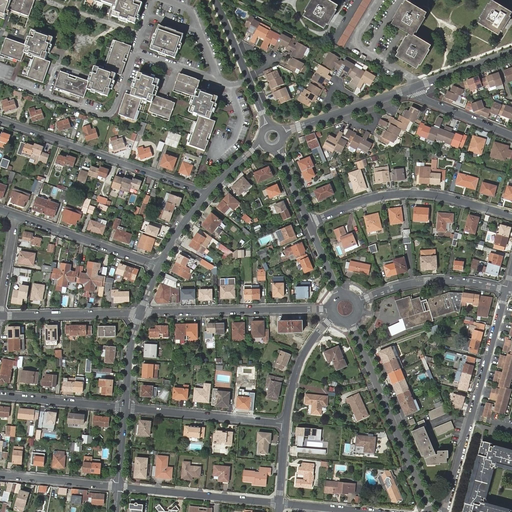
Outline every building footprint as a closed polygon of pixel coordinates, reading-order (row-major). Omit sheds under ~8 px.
[(28,15),(33,0),(0,0),(0,17),(5,19),(7,14),(5,14),(6,10),(8,11),(9,8),(28,15)] [(100,0),(116,5),(115,8),(117,8),(116,11),(114,11),(112,16),(120,19),(120,17),(128,20),(128,21),(135,24),(137,19),(135,18),(137,14),(138,15),(143,3),(135,0),(135,2),(129,0),(100,0)] [(238,0),(236,4),(246,9),(248,5),(238,0)] [(315,0),(307,12),(305,17),(324,29),(327,24),(335,11),(337,7),(326,0),(315,0)] [(312,0),(306,12),(307,12),(315,0),(312,0)] [(343,48),(371,0),(363,0),(338,45),(343,48)] [(499,36),(511,14),(492,2),(479,24),(499,36)] [(411,35),(413,37),(426,15),(407,3),(393,25),(411,35)] [(335,11),(327,24),(329,25),(337,12),(335,11)] [(259,26),(260,23),(255,20),(248,17),(243,26),(248,29),(247,31),(248,32),(250,33),(249,34),(253,36),(259,26)] [(158,25),(155,34),(157,35),(155,40),(153,40),(150,48),(175,57),(178,48),(176,47),(178,42),(180,43),(183,33),(171,29),(169,34),(166,33),(167,28),(158,25)] [(253,36),(250,42),(254,44),(257,38),(257,36),(260,38),(264,40),(269,31),(259,26),(253,36)] [(28,46),(26,46),(6,38),(0,54),(21,61),(23,53),(29,55),(30,53),(33,54),(32,56),(34,57),(27,77),(43,83),(50,62),(45,61),(48,53),(46,52),(49,44),(51,45),(53,38),(40,33),(40,35),(36,33),(37,32),(32,30),(29,37),(31,38),(28,46)] [(280,36),(269,30),(269,31),(264,40),(263,41),(260,47),(266,50),(268,47),(267,47),(269,43),(270,41),(276,44),(280,36)] [(290,41),(291,40),(290,39),(285,36),(281,34),(280,36),(276,44),(275,46),(273,50),(277,52),(279,46),(280,44),(282,46),(287,48),(290,41)] [(397,57),(417,69),(425,55),(426,54),(430,47),(413,37),(411,35),(397,57)] [(95,66),(92,74),(94,75),(91,83),(90,82),(73,76),(72,80),(69,79),(70,76),(60,72),(55,88),(84,98),(87,89),(92,91),(92,89),(97,91),(96,93),(108,97),(111,89),(109,89),(112,80),(114,81),(116,73),(121,75),(127,59),(124,58),(125,55),(128,56),(131,46),(116,41),(106,70),(104,69),(103,70),(100,69),(100,68),(95,66)] [(293,51),(290,57),(293,58),(299,62),(307,47),(298,42),(295,46),(293,51)] [(323,67),(330,71),(331,71),(335,65),(338,59),(339,57),(330,52),(323,67)] [(288,64),(286,68),(294,72),(296,69),(300,71),(303,64),(299,62),(293,58),(292,59),(289,64),(288,64)] [(340,70),(345,61),(341,59),(340,61),(337,66),(336,68),(340,70)] [(355,66),(356,65),(346,60),(345,61),(340,70),(338,75),(342,77),(345,70),(352,73),(355,66)] [(18,75),(23,62),(17,61),(15,68),(10,66),(9,69),(15,71),(14,73),(18,75)] [(317,73),(330,80),(332,77),(328,74),(330,71),(323,67),(321,66),(317,73)] [(351,85),(357,88),(359,85),(366,72),(355,66),(352,73),(351,74),(357,77),(356,78),(354,82),(353,81),(351,85)] [(274,71),(272,68),(264,71),(266,75),(267,75),(269,80),(270,82),(280,78),(277,70),(274,71)] [(378,76),(367,70),(366,72),(359,85),(363,88),(366,82),(367,81),(370,82),(373,84),(378,76)] [(127,93),(125,99),(127,100),(126,102),(124,101),(119,114),(135,119),(142,98),(152,102),(149,111),(169,118),(175,103),(163,98),(162,101),(160,100),(161,97),(154,95),(153,95),(156,86),(157,87),(160,80),(155,78),(155,79),(151,78),(151,76),(139,72),(137,79),(138,80),(136,87),(134,87),(131,94),(127,93)] [(193,105),(192,105),(189,112),(194,114),(195,112),(198,114),(198,115),(200,116),(190,145),(205,150),(208,141),(207,140),(209,134),(211,134),(215,121),(210,120),(213,112),(212,111),(215,103),(216,104),(218,97),(206,92),(205,94),(202,93),(202,91),(197,89),(200,81),(188,76),(187,79),(184,78),(185,75),(179,73),(174,88),(195,96),(197,97),(193,105)] [(324,81),(328,83),(330,80),(317,73),(313,80),(317,83),(322,85),(324,81)] [(492,75),(495,86),(496,87),(503,84),(499,73),(492,75)] [(483,79),(486,86),(489,84),(490,88),(495,86),(492,75),(483,79)] [(284,84),(281,77),(280,78),(270,82),(271,83),(273,89),(271,89),(273,93),(281,90),(280,86),(284,84)] [(477,89),(486,86),(483,79),(480,80),(479,77),(474,79),(477,89)] [(470,91),(477,89),(474,79),(451,86),(449,92),(456,95),(458,96),(461,89),(462,90),(469,87),(470,91)] [(308,91),(319,96),(320,95),(322,89),(324,90),(325,87),(322,85),(317,83),(316,86),(311,84),(308,91)] [(280,98),(282,103),(291,100),(287,91),(286,88),(281,90),(273,93),(275,97),(276,96),(277,98),(277,99),(280,98)] [(317,100),(319,96),(308,91),(306,90),(305,93),(300,102),(308,106),(311,101),(313,102),(314,101),(315,99),(317,100)] [(441,100),(448,103),(449,99),(451,100),(453,101),(456,95),(449,92),(446,91),(444,96),(443,96),(441,100)] [(2,101),(6,113),(17,109),(15,100),(9,102),(8,100),(2,101)] [(483,109),(480,100),(471,104),(473,111),(484,115),(486,109),(484,108),(483,109)] [(47,102),(45,108),(53,111),(55,105),(47,102)] [(500,107),(500,106),(492,102),(489,110),(486,109),(484,115),(487,117),(489,112),(497,115),(497,113),(500,107)] [(504,109),(500,107),(497,113),(509,118),(511,110),(511,108),(505,106),(504,109)] [(410,120),(414,122),(416,118),(420,111),(413,107),(411,112),(409,111),(408,112),(407,114),(405,113),(403,117),(410,120)] [(30,114),(33,122),(44,118),(41,110),(30,114)] [(390,117),(387,123),(388,123),(391,124),(400,129),(405,131),(410,120),(403,117),(400,123),(399,122),(394,119),(390,117)] [(57,123),(60,131),(71,128),(68,119),(57,123)] [(387,123),(380,119),(378,124),(386,128),(388,123),(387,123)] [(146,123),(141,121),(137,133),(142,135),(146,123)] [(420,136),(427,139),(431,128),(430,128),(424,126),(425,124),(421,123),(417,134),(420,135),(420,136)] [(387,132),(397,136),(400,129),(391,124),(387,132)] [(435,139),(443,142),(449,128),(445,126),(444,130),(440,129),(439,130),(435,139)] [(431,128),(427,139),(435,142),(435,139),(439,130),(432,127),(431,128)] [(85,132),(87,141),(99,137),(96,128),(85,132)] [(449,128),(443,142),(451,145),(455,135),(451,133),(453,129),(449,128)] [(348,140),(352,133),(348,130),(344,138),(348,140)] [(167,137),(179,142),(181,135),(169,131),(167,137)] [(366,140),(370,134),(366,132),(362,140),(357,148),(361,150),(366,153),(367,154),(371,145),(368,143),(365,142),(366,140)] [(393,144),(397,136),(387,132),(386,133),(385,132),(382,137),(381,137),(379,141),(387,145),(389,142),(393,144)] [(11,136),(3,133),(2,135),(0,140),(0,141),(8,144),(11,136)] [(317,148),(323,163),(326,162),(314,133),(304,136),(310,151),(317,148)] [(330,148),(334,150),(340,139),(342,135),(338,133),(335,139),(334,140),(332,139),(328,137),(323,145),(325,145),(330,148)] [(357,148),(362,140),(360,139),(355,136),(356,135),(352,133),(348,140),(347,141),(351,143),(348,147),(351,149),(355,151),(357,148)] [(459,146),(463,148),(467,137),(464,135),(463,137),(457,134),(456,134),(455,135),(451,145),(458,148),(459,146)] [(473,136),(468,152),(480,156),(485,139),(473,136)] [(111,142),(114,151),(126,147),(123,138),(111,142)] [(334,150),(341,154),(347,143),(340,139),(334,150)] [(162,151),(164,145),(165,143),(160,141),(157,150),(162,151)] [(32,155),(35,147),(22,142),(18,154),(23,156),(24,153),(32,155)] [(505,157),(510,159),(511,152),(511,149),(507,148),(499,146),(500,144),(494,142),(490,156),(504,160),(505,157)] [(44,147),(35,144),(35,147),(32,155),(31,158),(47,163),(50,155),(42,153),(44,147)] [(138,151),(141,160),(153,156),(150,147),(138,151)] [(65,164),(67,158),(59,155),(56,164),(64,167),(65,164)] [(165,155),(161,166),(173,170),(176,159),(165,155)] [(76,159),(68,156),(67,158),(65,164),(73,167),(76,159)] [(300,162),(304,171),(314,167),(310,158),(300,162)] [(186,173),(189,175),(193,166),(190,165),(192,162),(185,159),(180,172),(185,174),(186,173)] [(366,159),(356,163),(359,169),(368,166),(366,159)] [(303,172),(306,179),(323,173),(320,166),(303,172)] [(98,176),(100,170),(91,167),(90,172),(89,175),(97,178),(98,176)] [(109,170),(101,167),(100,170),(98,176),(106,178),(109,170)] [(254,173),(258,182),(272,176),(269,167),(254,173)] [(420,183),(430,184),(431,170),(431,168),(421,167),(420,183)] [(89,175),(90,172),(81,170),(78,180),(86,183),(89,175)] [(349,174),(356,193),(367,189),(360,170),(349,174)] [(390,173),(391,181),(394,181),(394,180),(400,179),(400,180),(405,179),(404,170),(393,171),(393,173),(390,173)] [(431,170),(430,184),(440,184),(440,180),(441,175),(435,174),(435,171),(431,170)] [(387,182),(391,181),(390,173),(386,174),(386,172),(375,174),(376,183),(381,183),(381,181),(387,181),(387,182)] [(459,174),(456,185),(471,189),(474,178),(459,174)] [(125,178),(116,175),(112,188),(120,190),(122,187),(125,178)] [(131,187),(133,181),(125,178),(122,187),(130,190),(131,187)] [(142,182),(134,179),(133,181),(131,187),(139,190),(142,182)] [(241,180),(235,186),(242,192),(246,189),(250,186),(245,180),(242,182),(241,180)] [(483,183),(480,192),(493,196),(496,187),(483,183)] [(266,189),(270,198),(280,194),(277,185),(266,189)] [(242,192),(235,186),(232,188),(239,196),(246,189),(242,192)] [(315,192),(319,201),(333,195),(330,186),(315,192)] [(17,205),(22,192),(14,189),(11,196),(13,197),(11,202),(17,205)] [(30,195),(22,192),(17,205),(24,207),(26,201),(27,202),(30,195)] [(175,206),(179,207),(182,198),(170,194),(167,203),(175,206)] [(227,198),(224,202),(230,208),(233,210),(239,204),(229,195),(226,198),(227,198)] [(44,214),(48,201),(37,197),(33,210),(44,214)] [(255,201),(254,210),(262,207),(259,199),(255,201)] [(58,205),(48,201),(44,214),(54,217),(58,205)] [(274,205),(278,214),(281,213),(287,210),(285,206),(286,205),(284,201),(274,205)] [(229,208),(222,202),(218,207),(225,213),(229,208)] [(165,211),(173,214),(175,206),(167,203),(165,211)] [(389,208),(392,222),(403,221),(401,206),(389,208)] [(70,223),(74,211),(66,207),(63,215),(65,215),(63,220),(70,223)] [(415,207),(415,219),(427,220),(428,208),(415,207)] [(291,217),(288,209),(287,210),(281,213),(284,220),(291,217)] [(82,214),(74,211),(70,223),(76,225),(78,220),(80,220),(82,214)] [(170,222),(173,214),(165,211),(162,219),(170,222)] [(365,216),(369,231),(381,229),(377,213),(365,216)] [(212,214),(202,226),(212,233),(222,222),(212,214)] [(438,214),(437,232),(446,232),(447,223),(452,223),(453,215),(438,214)] [(469,216),(465,232),(475,234),(479,219),(469,216)] [(121,220),(116,218),(115,222),(112,228),(117,230),(115,235),(118,236),(116,239),(128,244),(131,235),(125,233),(122,232),(123,229),(119,227),(121,220)] [(101,224),(97,223),(91,221),(88,229),(101,234),(102,230),(104,231),(107,222),(102,220),(101,224)] [(497,225),(495,233),(508,237),(510,228),(497,225)] [(282,230),(285,239),(295,235),(291,226),(282,230)] [(334,231),(337,240),(341,239),(342,241),(345,250),(357,245),(352,234),(347,236),(343,227),(334,231)] [(402,229),(404,243),(412,242),(410,228),(402,229)] [(24,232),(22,239),(32,241),(31,245),(40,247),(41,238),(33,237),(33,234),(24,232)] [(198,233),(194,239),(202,245),(206,238),(198,233)] [(155,240),(153,239),(146,237),(143,235),(139,247),(150,251),(155,240)] [(505,248),(508,238),(498,235),(495,245),(505,248)] [(448,246),(450,239),(444,237),(442,244),(448,246)] [(203,252),(206,248),(202,245),(194,239),(189,246),(197,251),(201,253),(202,252),(203,252)] [(292,247),(297,258),(298,258),(305,255),(306,255),(304,252),(305,251),(302,243),(292,247)] [(224,255),(228,257),(232,254),(234,253),(221,244),(219,247),(226,252),(224,255)] [(368,246),(369,248),(371,253),(377,251),(375,244),(374,245),(368,246)] [(292,247),(285,250),(288,257),(289,257),(291,261),(297,258),(292,247)] [(247,249),(238,249),(239,258),(247,257),(247,249)] [(259,255),(262,261),(271,257),(268,251),(259,255)] [(21,252),(19,262),(29,264),(29,265),(33,266),(35,254),(21,252)] [(179,258),(177,262),(190,269),(195,261),(190,258),(191,257),(186,254),(185,257),(180,254),(178,257),(179,258)] [(500,262),(502,256),(491,254),(489,263),(501,266),(502,262),(500,262)] [(205,255),(202,259),(213,266),(216,261),(205,255)] [(306,259),(305,255),(298,258),(305,273),(313,269),(308,258),(306,259)] [(421,257),(422,270),(436,269),(436,256),(421,257)] [(456,257),(455,269),(464,270),(466,257),(456,257)] [(405,258),(394,260),(395,264),(397,274),(408,272),(405,258)] [(474,258),(471,267),(477,269),(480,260),(474,258)] [(200,263),(212,270),(216,267),(213,266),(202,259),(200,263)] [(82,273),(81,278),(92,280),(95,262),(89,261),(88,268),(89,268),(88,272),(86,274),(82,273)] [(101,264),(95,262),(92,280),(105,282),(106,277),(104,277),(104,276),(102,276),(99,276),(98,275),(99,270),(100,270),(101,264)] [(190,269),(177,262),(172,271),(185,278),(190,269)] [(350,262),(348,270),(369,274),(370,265),(350,262)] [(497,277),(500,267),(488,263),(485,274),(497,277)] [(65,275),(67,265),(61,264),(61,268),(59,269),(55,269),(54,273),(65,275)] [(123,276),(126,267),(119,264),(116,273),(123,276)] [(387,276),(397,274),(395,264),(385,266),(387,276)] [(71,265),(67,265),(65,275),(78,277),(80,269),(77,268),(76,272),(72,271),(71,270),(71,265)] [(138,272),(126,267),(123,276),(129,278),(134,280),(138,272)] [(63,287),(65,275),(54,273),(53,279),(58,280),(59,281),(58,286),(63,287)] [(166,274),(165,278),(176,283),(177,280),(166,274)] [(78,277),(65,275),(63,287),(68,287),(69,282),(70,281),(77,283),(78,277)] [(92,280),(81,278),(80,283),(85,284),(86,286),(85,290),(90,291),(92,280)] [(164,278),(155,300),(158,304),(177,303),(177,295),(170,295),(170,288),(177,288),(176,283),(165,278),(164,278)] [(278,284),(277,278),(274,278),(274,297),(278,297),(279,298),(279,299),(280,299),(281,300),(282,299),(283,299),(283,298),(284,297),(283,284),(278,284)] [(105,282),(92,280),(90,291),(95,292),(96,287),(97,286),(102,287),(100,294),(103,294),(104,291),(105,282)] [(113,283),(105,282),(104,291),(109,292),(109,288),(112,288),(113,283)] [(34,284),(31,299),(37,300),(42,300),(45,286),(34,284)] [(221,285),(221,299),(236,299),(236,285),(221,285)] [(14,290),(13,300),(16,301),(16,303),(22,304),(24,293),(20,292),(20,291),(14,290)] [(112,290),(112,296),(115,296),(115,302),(130,302),(130,292),(115,292),(115,290),(112,290)] [(195,290),(181,290),(181,300),(196,299),(195,290)] [(200,290),(200,301),(213,300),(212,290),(200,290)] [(252,290),(252,299),(260,299),(260,290),(252,290)] [(397,301),(403,318),(407,330),(434,320),(433,318),(455,311),(460,311),(461,303),(463,294),(449,292),(425,300),(420,302),(418,298),(411,300),(410,297),(397,301)] [(480,296),(463,294),(461,303),(473,305),(472,306),(478,307),(480,296)] [(480,296),(478,307),(478,308),(477,314),(487,316),(491,301),(489,297),(480,296)] [(258,324),(252,324),(252,337),(258,337),(258,341),(264,341),(264,322),(258,322),(258,324)] [(278,322),(279,333),(302,332),(302,322),(278,322)] [(233,326),(233,336),(238,336),(238,339),(245,338),(244,323),(239,323),(239,325),(233,326)] [(191,327),(187,327),(187,340),(194,340),(194,339),(197,339),(197,324),(191,325),(191,327)] [(216,333),(216,324),(207,324),(207,333),(216,333)] [(224,324),(216,324),(216,333),(216,334),(225,334),(224,324)] [(79,335),(78,326),(66,325),(66,333),(70,333),(70,335),(79,335)] [(86,325),(78,326),(79,335),(91,335),(91,326),(86,327),(86,325)] [(98,326),(99,336),(116,336),(116,325),(98,326)] [(183,327),(182,325),(176,325),(176,339),(180,339),(180,340),(187,340),(187,327),(183,327)] [(47,328),(47,335),(46,335),(46,340),(57,340),(57,326),(52,326),(52,328),(47,328)] [(150,329),(150,338),(159,337),(159,334),(168,334),(168,326),(159,326),(159,329),(150,329)] [(8,327),(8,339),(24,339),(24,335),(20,334),(20,327),(8,327)] [(472,339),(481,342),(484,329),(476,327),(472,339)] [(24,339),(8,339),(8,350),(20,350),(20,343),(24,343),(24,339)] [(477,355),(481,342),(472,339),(468,352),(477,355)] [(509,353),(509,351),(504,349),(506,341),(511,343),(511,342),(511,340),(505,339),(502,351),(509,353)] [(144,349),(144,357),(156,358),(157,345),(146,344),(146,349),(144,349)] [(116,346),(104,345),(103,349),(105,349),(105,362),(114,363),(115,355),(116,355),(116,346)] [(338,346),(323,352),(328,363),(332,361),(336,370),(347,366),(338,346)] [(380,352),(385,364),(396,360),(397,359),(392,347),(380,352)] [(286,361),(288,358),(289,354),(281,351),(275,368),(282,370),(284,366),(286,367),(288,362),(286,361)] [(504,367),(504,366),(498,365),(500,357),(507,359),(507,356),(500,355),(497,367),(504,369),(504,367)] [(508,389),(511,374),(511,355),(511,356),(508,355),(507,356),(504,366),(504,367),(504,369),(503,372),(502,375),(500,382),(500,383),(499,387),(501,387),(508,389)] [(504,366),(507,359),(500,357),(498,365),(504,366)] [(10,383),(13,366),(14,361),(5,359),(4,364),(3,364),(2,369),(1,369),(0,375),(0,383),(0,384),(1,384),(2,384),(3,384),(4,383),(5,382),(10,383)] [(385,364),(389,374),(400,370),(396,360),(385,364)] [(463,373),(471,375),(475,362),(467,360),(463,373)] [(144,364),(143,377),(156,379),(157,370),(158,369),(159,365),(144,364)] [(389,374),(393,385),(404,380),(400,370),(389,374)] [(39,375),(39,372),(21,371),(20,381),(38,383),(39,375)] [(500,383),(500,382),(494,381),(496,373),(502,375),(503,372),(496,371),(492,383),(499,384),(500,383)] [(468,388),(471,375),(463,373),(459,386),(468,388)] [(500,382),(502,375),(496,373),(494,381),(500,382)] [(42,379),(42,386),(56,387),(57,375),(45,374),(45,380),(42,379)] [(283,378),(268,375),(266,386),(269,387),(268,397),(279,399),(283,378)] [(63,390),(75,391),(75,382),(68,381),(68,378),(64,378),(63,390)] [(102,378),(101,384),(103,385),(102,394),(112,395),(113,386),(111,386),(112,379),(102,378)] [(393,385),(398,395),(409,390),(404,380),(393,385)] [(75,382),(75,391),(83,392),(84,382),(76,381),(75,382)] [(143,386),(142,396),(152,397),(152,396),(156,396),(157,388),(143,386)] [(175,389),(174,399),(188,401),(189,387),(185,386),(185,390),(175,389)] [(497,401),(498,399),(491,397),(493,389),(500,391),(500,389),(492,387),(489,399),(497,401)] [(506,406),(510,390),(508,389),(501,387),(500,389),(500,391),(498,399),(497,401),(496,403),(506,406)] [(203,401),(209,402),(210,391),(196,389),(194,402),(203,403),(203,401)] [(498,399),(500,391),(493,389),(491,397),(498,399)] [(254,409),(255,396),(251,396),(251,398),(244,398),(244,395),(244,390),(239,390),(237,408),(250,410),(250,409),(254,409)] [(398,395),(402,405),(413,401),(409,390),(398,395)] [(218,392),(217,405),(223,406),(223,407),(228,407),(229,393),(218,392)] [(359,392),(347,397),(348,401),(350,400),(358,418),(368,414),(364,404),(363,405),(362,402),(363,402),(359,392)] [(323,396),(306,394),(305,404),(313,404),(312,414),(321,415),(321,410),(323,396)] [(455,405),(454,409),(461,410),(465,397),(456,395),(454,404),(455,405)] [(419,410),(415,400),(413,401),(402,405),(406,415),(411,413),(412,414),(418,412),(417,411),(419,410)] [(504,414),(506,406),(496,403),(495,407),(494,411),(504,414)] [(5,413),(9,414),(9,408),(0,406),(0,415),(5,416),(5,413)] [(430,421),(447,414),(444,406),(427,413),(430,421)] [(20,408),(19,418),(34,419),(35,410),(20,408)] [(45,411),(42,428),(54,430),(57,413),(45,411)] [(81,421),(84,421),(84,415),(70,413),(69,423),(80,424),(81,421)] [(105,423),(108,423),(109,417),(95,416),(93,425),(105,426),(105,423)] [(412,432),(422,457),(424,456),(427,464),(427,466),(440,465),(441,463),(447,463),(447,459),(449,459),(448,451),(437,452),(437,455),(435,455),(424,427),(426,426),(423,420),(417,423),(420,429),(412,432)] [(138,426),(137,434),(145,435),(145,436),(149,437),(150,422),(140,421),(140,426),(138,426)] [(434,429),(437,437),(454,430),(451,422),(434,429)] [(189,427),(186,427),(185,434),(189,434),(189,436),(201,437),(201,438),(205,438),(205,429),(202,429),(202,428),(189,427)] [(321,440),(322,429),(297,427),(296,444),(298,444),(298,445),(303,446),(303,441),(304,441),(304,436),(309,436),(309,435),(316,435),(315,439),(321,440)] [(232,444),(233,433),(216,432),(215,443),(232,444)] [(259,443),(258,455),(267,455),(268,444),(270,444),(270,435),(257,434),(257,443),(259,443)] [(357,434),(356,444),(365,445),(364,450),(374,451),(375,436),(357,434)] [(483,501),(492,468),(495,465),(511,469),(511,450),(508,450),(508,451),(499,449),(500,447),(494,446),(493,450),(491,449),(492,448),(489,447),(490,444),(482,442),(475,464),(477,465),(469,495),(467,494),(462,511),(511,511),(507,511),(508,509),(484,503),(483,501)] [(18,461),(22,461),(24,448),(14,447),(12,462),(18,463),(18,461)] [(55,454),(53,466),(65,467),(66,456),(65,456),(65,451),(57,450),(57,455),(55,454)] [(33,452),(32,464),(44,466),(45,457),(36,456),(36,453),(33,452)] [(158,456),(156,477),(171,479),(172,468),(167,468),(168,457),(158,456)] [(136,458),(135,476),(140,477),(140,478),(146,478),(147,459),(136,458)] [(92,463),(92,472),(101,473),(102,464),(101,463),(101,459),(93,459),(92,463)] [(83,472),(92,472),(92,463),(84,462),(83,472)] [(183,462),(183,470),(184,470),(183,474),(182,474),(181,479),(189,480),(189,476),(192,477),(200,477),(201,468),(190,467),(190,463),(183,462)] [(296,480),(296,486),(313,488),(315,465),(302,464),(302,468),(299,468),(299,474),(304,474),(306,475),(305,481),(303,481),(296,480)] [(469,495),(477,465),(475,464),(467,494),(469,495)] [(216,466),(215,475),(220,476),(220,481),(229,482),(230,468),(216,466)] [(255,475),(255,472),(245,471),(244,481),(254,482),(256,482),(256,484),(266,486),(268,469),(261,468),(260,473),(260,475),(255,475)] [(397,501),(397,503),(400,503),(402,501),(396,487),(397,485),(396,483),(397,481),(396,478),(394,478),(392,472),(387,471),(383,476),(382,476),(380,478),(382,484),(384,484),(386,489),(389,490),(393,501),(397,501)] [(355,493),(356,484),(335,482),(334,493),(349,494),(349,493),(355,493)] [(75,496),(72,495),(71,503),(82,504),(83,496),(84,490),(79,489),(78,496),(75,496)] [(20,490),(16,505),(18,506),(18,508),(24,510),(29,492),(20,490)] [(92,503),(104,504),(105,494),(93,493),(91,493),(91,495),(93,495),(92,503)] [(142,511),(143,505),(137,504),(137,503),(136,503),(135,503),(134,503),(134,504),(129,504),(128,511),(142,511)]
